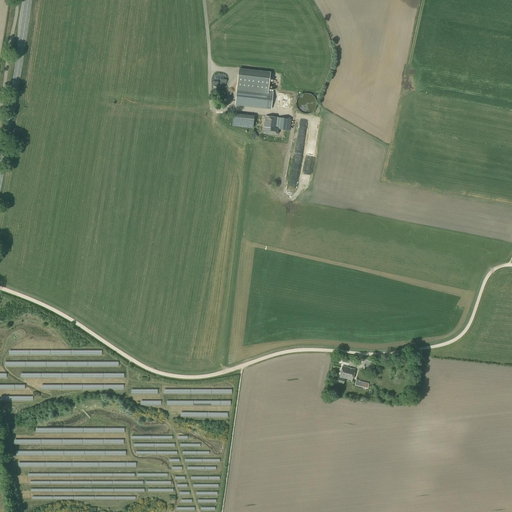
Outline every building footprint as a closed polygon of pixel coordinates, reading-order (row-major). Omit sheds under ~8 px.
[(269,72),(238,69),(234,105),(270,109),(271,102),(266,101),(269,72)] [(290,108),(291,98),(278,96),(277,107),(290,108)] [(308,114),(309,114),(310,114),(311,113),(313,113),(313,112),(314,111),(315,110),(315,108),(315,107),(315,106),(315,105),(315,103),(314,102),(313,101),(312,100),(311,100),(310,99),(309,99),(308,99),(306,99),(305,100),(304,100),(303,101),(302,102),(301,103),(301,104),(301,105),(300,107),(301,108),(301,109),(301,110),(302,111),(303,112),(304,113),(305,114),(306,114),(308,114)] [(234,115),(234,127),(255,128),(255,116),(234,115)] [(290,130),(291,119),(279,118),(265,116),(263,133),(277,135),(277,129),(290,130)] [(352,381),(355,370),(342,366),(339,378),(338,383),(344,384),(345,379),(352,381)] [(368,388),(369,384),(359,382),(360,380),(356,380),(355,385),(368,388)]
